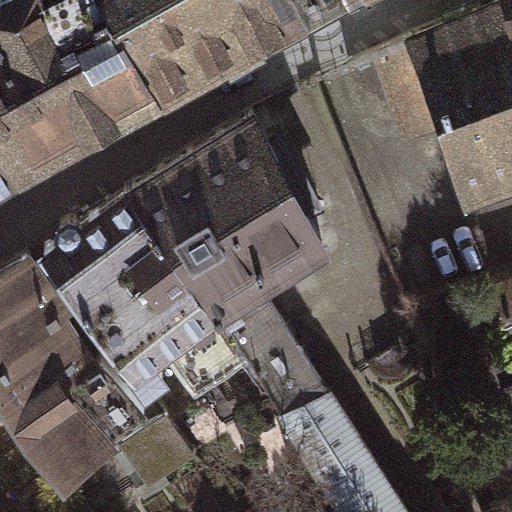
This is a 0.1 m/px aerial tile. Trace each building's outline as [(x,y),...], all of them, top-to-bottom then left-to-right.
[(0,50),(0,126),(20,161),(156,89),(109,0),(0,0),(0,30),(8,46),(0,50)] [(109,0),(156,89),(283,19),(272,0),(109,0)] [(272,0),(283,19),(318,0),(272,0)] [(511,0),(481,0),(479,1),(413,29),(415,35),(444,118),(467,186),(511,170),(511,0)] [(407,131),(444,118),(415,35),(379,52),(407,131)] [(216,304),(323,239),(253,104),(129,179),(193,269),(211,296),(216,304)] [(0,173),(20,161),(0,126),(0,173)] [(129,179),(45,237),(146,377),(162,366),(152,349),(166,341),(195,385),(248,350),(227,321),(216,304),(211,296),(193,269),(129,179)] [(28,247),(0,262),(0,393),(2,398),(55,463),(143,399),(102,344),(96,348),(60,295),(66,291),(28,247)] [(511,265),(493,272),(508,320),(511,318),(511,265)] [(408,511),(270,296),(227,321),(248,350),(282,408),(344,511),(408,511)] [(0,393),(0,511),(15,511),(28,503),(0,466),(0,398),(2,398),(0,393)] [(195,448),(169,408),(126,435),(137,452),(124,460),(145,493),(173,474),(167,466),(195,448)]
